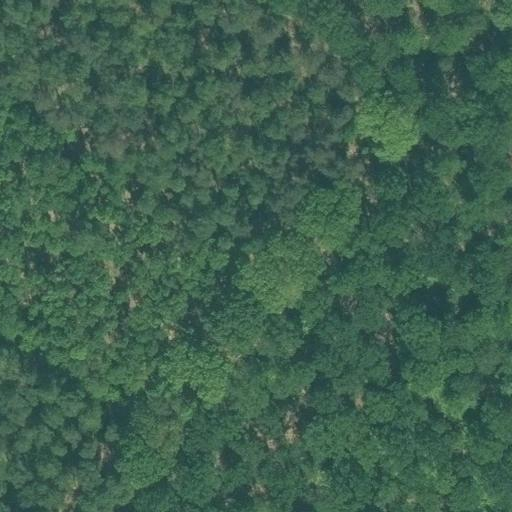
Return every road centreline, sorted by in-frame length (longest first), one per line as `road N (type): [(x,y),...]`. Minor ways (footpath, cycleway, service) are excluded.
road 1 (track): [(92,511),(475,0)]
road 2 (track): [(511,246),(396,100),(273,0)]
